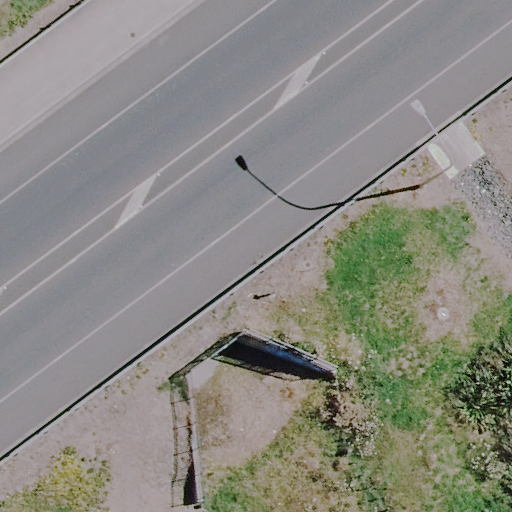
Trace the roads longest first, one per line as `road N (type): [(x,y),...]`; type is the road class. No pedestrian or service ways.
road 1 (track): [(0,83),(315,511)]
road 2 (primary): [(0,297),(399,0)]
